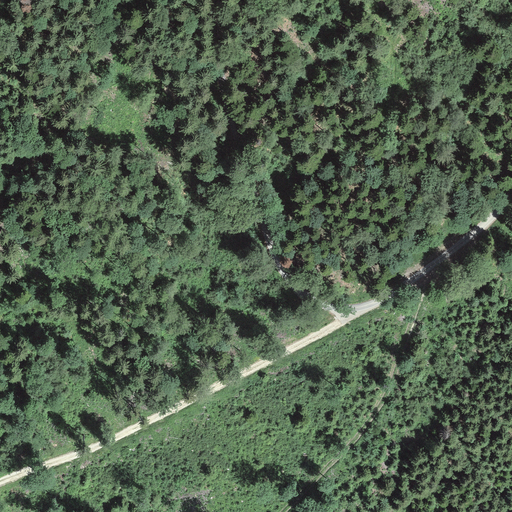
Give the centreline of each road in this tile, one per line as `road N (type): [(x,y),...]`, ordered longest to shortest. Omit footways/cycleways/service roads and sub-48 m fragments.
road 1 (unclassified): [(218,0),(216,52),(227,108),(275,262),(301,298),(365,308),(476,232),(511,193)]
road 2 (track): [(0,482),(181,405),(365,308)]
